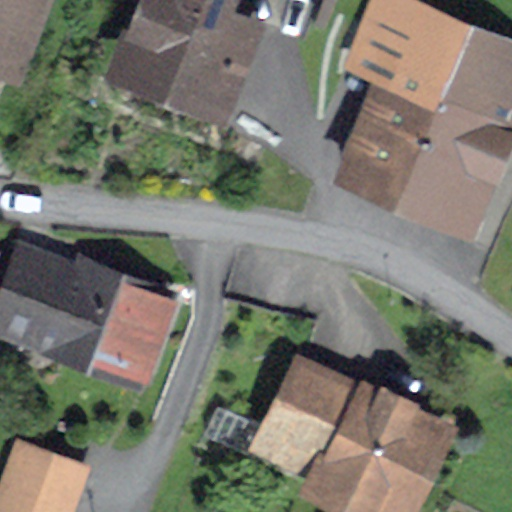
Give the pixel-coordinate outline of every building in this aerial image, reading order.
[(0,0),(0,60),(16,66),(42,0),(0,0)] [(148,0),(121,67),(218,105),(248,32),(221,21),(228,0),(148,0)] [(378,78),(342,161),(400,187),(464,39),(424,20),(395,85),(378,78)] [(511,45),(505,58),(464,39),(400,187),(471,219),(495,171),(483,165),(504,119),(511,122),(511,45)] [(0,307),(0,315),(142,371),(170,298),(64,261),(24,242),(0,307)] [(317,487),(366,511),(397,511),(439,432),(301,362),(268,428),(330,460),(317,487)] [(22,448),(0,507),(0,511),(62,511),(78,469),(22,448)]
